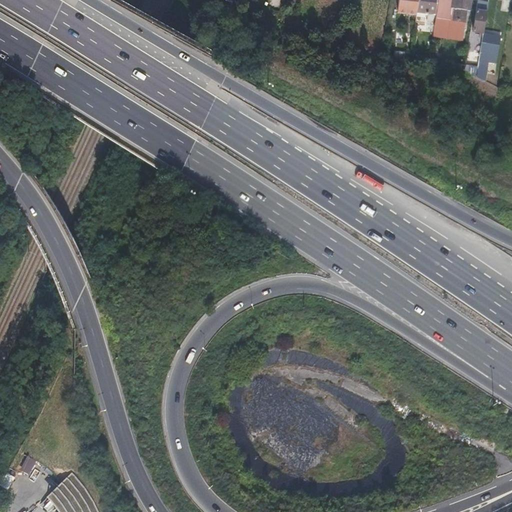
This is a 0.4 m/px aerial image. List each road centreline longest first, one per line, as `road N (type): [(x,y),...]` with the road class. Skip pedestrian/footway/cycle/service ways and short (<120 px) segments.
road 1 (motorway): [(0,35),(511,372)]
road 2 (motorway): [(511,311),(289,161),(25,0)]
road 3 (motorway): [(219,511),(179,447),(174,389),(192,350),(223,314),(260,292),(338,292),(470,365),(511,376)]
road 4 (motorway): [(511,241),(88,0)]
road 5 (motorway): [(0,160),(78,294),(125,435),(161,511)]
